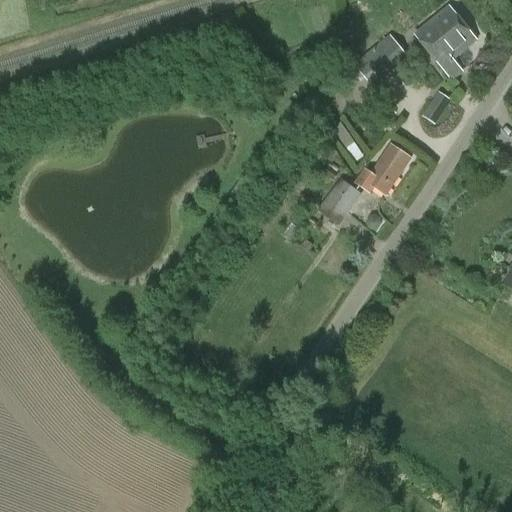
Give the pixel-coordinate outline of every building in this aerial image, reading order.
[(464,73),(453,60),(476,41),(449,8),(415,36),(443,69),(442,70),(453,83),(464,73)] [(371,86),(407,56),(390,36),(355,66),(371,86)] [(435,125),(448,105),(437,96),(423,118),(435,125)] [(391,146),(372,174),(365,169),(355,184),(370,194),(374,189),(386,197),(411,160),(391,146)] [(362,195),(339,180),(318,212),(339,227),(362,195)]
